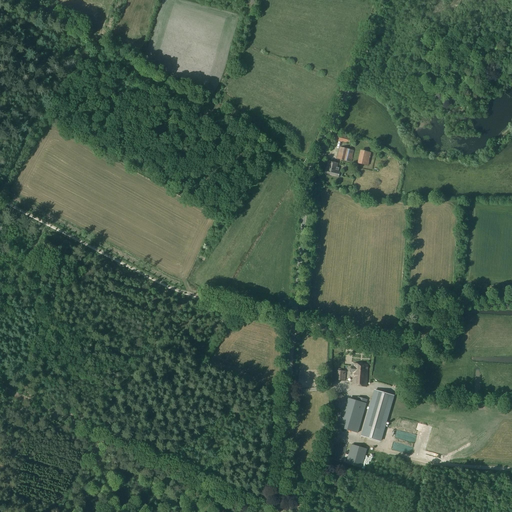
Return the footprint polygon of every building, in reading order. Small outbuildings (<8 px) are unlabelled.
[(335,135),(334,140),(350,143),(351,139),(335,135)] [(340,148),(337,159),(344,160),(351,162),(354,151),(347,149),(340,148)] [(339,178),(339,176),(342,177),(343,173),(340,172),(338,171),(339,168),(337,168),(338,164),(329,161),(327,169),(326,169),(325,174),(339,178)] [(366,387),(368,365),(354,364),(352,363),(352,367),(351,372),(354,372),(353,386),(366,387)] [(347,371),(338,371),(337,380),(345,381),(347,371)] [(375,390),(362,436),(380,441),(394,396),(375,390)] [(358,433),(367,400),(358,397),(357,401),(350,399),(342,428),(358,433)]
